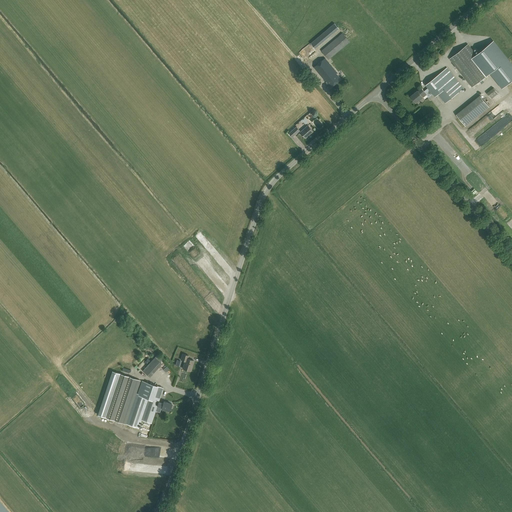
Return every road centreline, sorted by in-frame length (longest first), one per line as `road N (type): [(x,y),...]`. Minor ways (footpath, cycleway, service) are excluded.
road 1 (tertiary): [(156,511),(264,194),(374,91)]
road 2 (unclassified): [(511,252),(374,91)]
road 3 (tertiary): [(374,91),(484,0)]
